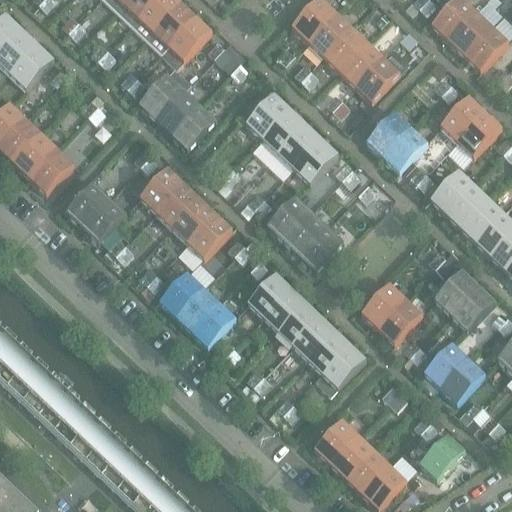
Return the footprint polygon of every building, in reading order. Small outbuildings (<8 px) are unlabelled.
[(39,12),(49,2),(47,0),(36,0),(32,5),(39,12)] [(124,12),(135,0),(107,0),(103,5),(118,19),(124,12)] [(139,26),(163,0),(135,0),(124,12),(118,19),(132,33),(139,26)] [(154,40),(182,10),(171,0),(163,0),(139,26),(132,33),(147,47),(154,40)] [(430,6),(423,0),(421,0),(412,9),(420,16),(430,6)] [(57,9),(49,2),(39,12),(47,19),(57,9)] [(448,49),(477,19),(460,3),(432,33),(448,49)] [(309,50),(337,20),(320,5),(292,34),(309,50)] [(437,13),(430,6),(420,16),(427,23),(437,13)] [(168,54),(197,24),(182,10),(154,40),(147,47),(162,61),(168,54)] [(464,64),(492,33),(477,19),(448,49),(464,64)] [(324,65),(353,35),(337,20),(309,50),(324,65)] [(0,60),(23,37),(6,21),(0,27),(0,60)] [(79,30),(72,23),(62,33),(69,40),(79,30)] [(184,69),(213,39),(197,24),(168,54),(184,69)] [(86,37),(79,30),(69,40),(76,47),(86,37)] [(481,79),(509,49),(492,33),(464,64),(481,79)] [(340,80),(368,50),(353,35),(324,65),(340,80)] [(0,71),(10,81),(39,51),(23,37),(0,60),(0,71)] [(215,66),(225,56),(217,49),(207,59),(215,66)] [(356,95),(384,65),(368,50),(340,80),(356,95)] [(27,97),(55,67),(39,51),(10,81),(27,97)] [(109,58),(101,51),(91,61),(99,68),(109,58)] [(222,73),(232,63),(225,56),(215,66),(222,73)] [(286,74),(296,64),(288,56),(278,67),(286,74)] [(116,65),(109,58),(99,68),(106,75),(116,65)] [(372,111),(401,81),(384,65),(356,95),(372,111)] [(238,88),(248,78),(240,71),(231,81),(238,88)] [(302,89),(312,78),(304,71),(294,82),(302,89)] [(498,91),(508,80),(500,73),(491,84),(498,91)] [(67,84),(60,77),(50,87),(57,95),(67,84)] [(309,96),(319,85),(312,78),(302,89),(309,96)] [(128,96),(138,86),(131,79),(121,89),(128,96)] [(505,98),(511,90),(511,84),(508,80),(498,91),(505,98)] [(156,128),(185,98),(168,82),(140,112),(156,128)] [(75,91),(67,84),(57,95),(65,102),(75,91)] [(136,103),(146,93),(138,86),(128,96),(136,103)] [(442,103),(452,93),(444,86),(434,96),(442,103)] [(459,100),(452,93),(442,103),(449,110),(459,100)] [(172,143),(200,113),(185,98),(156,128),(172,143)] [(262,146),(291,116),(275,101),(246,131),(262,146)] [(333,119),(343,108),(336,101),(326,112),(333,119)] [(457,150),(486,119),(469,104),(441,134),(457,150)] [(99,114),(91,107),(81,117),(89,124),(99,114)] [(340,126),(350,115),(343,108),(333,119),(340,126)] [(0,154),(27,126),(10,111),(0,121),(0,154)] [(188,159),(217,128),(200,113),(172,143),(188,159)] [(106,121),(99,114),(89,124),(96,131),(106,121)] [(278,161),(306,131),(291,116),(262,146),(278,161)] [(474,165),(503,135),(486,119),(457,150),(474,165)] [(383,165),(412,135),(395,120),(367,149),(383,165)] [(0,157),(14,171),(43,141),(27,126),(0,154),(0,157)] [(294,176),(322,146),(306,131),(278,161),(294,176)] [(400,181),(428,151),(412,135),(383,165),(400,181)] [(30,186),(58,156),(43,141),(14,171),(30,186)] [(511,153),(511,149),(506,144),(496,155),(503,162),(511,153)] [(311,192),(339,162),(322,146),(294,176),(311,192)] [(511,167),(511,153),(503,162),(511,169),(511,167)] [(47,202),(75,172),(58,156),(30,186),(47,202)] [(141,174),(151,164),(144,157),(134,167),(141,174)] [(159,171),(151,164),(141,174),(149,181),(159,171)] [(234,177),(226,170),(216,180),(224,187),(234,177)] [(343,188),(353,177),(345,170),(335,181),(343,188)] [(417,192),(427,181),(420,174),(410,185),(417,192)] [(157,221),(185,191),(168,175),(140,205),(157,221)] [(241,184),(234,177),(224,187),(231,194),(241,184)] [(350,195),(360,184),(353,177),(343,188),(350,195)] [(446,222),(475,192),(459,177),(431,207),(446,222)] [(425,199),(435,188),(427,181),(417,192),(425,199)] [(82,236),(111,206),(94,190),(66,220),(82,236)] [(172,236),(201,206),(185,191),(157,221),(172,236)] [(366,210),(376,199),(368,192),(358,203),(366,210)] [(461,236),(490,206),(475,192),(446,222),(461,236)] [(265,207),(258,200),(248,210),(255,217),(265,207)] [(284,250),(312,220),(296,204),(267,234),(284,250)] [(99,252),(127,222),(111,206),(82,236),(99,252)] [(188,251),(216,221),(201,206),(172,236),(188,251)] [(476,250),(504,220),(490,206),(461,236),(476,250)] [(272,214),(265,207),(255,217),(262,224),(272,214)] [(300,264),(328,235),(312,220),(284,250),(300,264)] [(491,264),(511,241),(511,227),(504,220),(476,250),(491,264)] [(205,267),(233,237),(216,221),(188,251),(205,267)] [(316,280),(344,250),(328,235),(300,264),(316,280)] [(505,278),(511,271),(511,241),(491,264),(505,278)] [(117,263),(126,253),(119,246),(109,256),(117,263)] [(235,264),(245,253),(238,246),(228,257),(235,264)] [(124,270),(134,260),(126,253),(117,263),(124,270)] [(242,271),(252,260),(245,253),(235,264),(242,271)] [(436,276),(446,266),(438,259),(428,269),(436,276)] [(443,283),(453,273),(446,266),(436,276),(443,283)] [(258,286),(268,275),(261,268),(251,278),(258,286)] [(148,293),(158,283),(150,276),(140,286),(148,293)] [(451,323),(480,293),(463,277),(434,307),(451,323)] [(176,325),(205,295),(188,280),(160,310),(176,325)] [(264,326),(292,296),(277,281),(248,311),(264,326)] [(165,290),(158,283),(148,293),(155,300),(165,290)] [(378,337),(407,307),(390,291),(362,321),(378,337)] [(468,339),(496,309),(480,293),(451,323),(468,339)] [(192,340),(220,310),(205,295),(176,325),(192,340)] [(278,340),(307,310),(292,296),(264,326),(278,340)] [(395,353),(424,323),(407,307),(378,337),(395,353)] [(208,356),(237,326),(220,310),(192,340),(208,356)] [(293,354),(322,324),(307,310),(278,340),(293,354)] [(498,336),(508,325),(501,318),(491,329),(498,336)] [(308,368),(336,338),(322,324),(293,354),(308,368)] [(506,343),(511,336),(511,328),(508,325),(498,336),(506,343)] [(0,369),(18,350),(3,336),(0,338),(0,369)] [(323,382),(351,352),(336,338),(308,368),(323,382)] [(421,355),(413,348),(403,358),(411,365),(421,355)] [(225,366),(235,356),(227,349),(217,359),(225,366)] [(0,387),(7,394),(34,365),(18,350),(0,369),(0,387)] [(441,396),(469,366),(453,351),(424,381),(441,396)] [(511,381),(511,351),(497,367),(511,381)] [(338,397),(367,367),(351,352),(323,382),(338,397)] [(418,372),(428,362),(421,355),(411,365),(418,372)] [(242,363),(235,356),(225,366),(232,373),(242,363)] [(22,409),(50,380),(34,365),(7,394),(22,409)] [(457,412),(486,382),(469,366),(441,396),(457,412)] [(264,384),(257,377),(247,387),(254,394),(264,384)] [(38,424),(65,395),(50,380),(22,409),(38,424)] [(272,391),(264,384),(254,394),(262,402),(272,391)] [(400,401),(393,394),(383,404),(390,411),(400,401)] [(54,439),(81,410),(65,395),(38,424),(54,439)] [(407,408),(400,401),(390,411),(397,418),(407,408)] [(284,423),(294,412),(286,405),(277,416),(284,423)] [(473,425),(483,414),(476,407),(466,418),(473,425)] [(69,454),(97,425),(81,410),(54,439),(69,454)] [(301,419),(294,412),(284,423),(291,430),(301,419)] [(491,421),(483,414),(473,425),(481,432),(491,421)] [(421,441),(431,430),(424,423),(414,434),(421,441)] [(85,469),(112,440),(97,425),(69,454),(85,469)] [(473,426),(467,432),(473,438),(479,431),(473,426)] [(331,473),(360,443),(343,427),(315,457),(331,473)] [(497,447),(506,436),(499,429),(489,440),(497,447)] [(429,448),(439,437),(431,430),(421,441),(429,448)] [(101,484),(128,455),(112,440),(85,469),(101,484)] [(437,488),(466,458),(449,442),(420,472),(437,488)] [(347,488),(375,458),(360,443),(331,473),(347,488)] [(116,498),(144,470),(128,455),(101,484),(116,498)] [(362,503),(391,473),(375,458),(347,488),(362,503)] [(130,511),(133,511),(159,485),(144,470),(116,498),(130,511)] [(372,511),(384,511),(407,488),(391,473),(362,503),(372,511)] [(0,498),(9,489),(0,480),(0,498)] [(162,511),(175,499),(159,485),(133,511),(162,511)] [(0,511),(17,511),(25,504),(9,489),(0,498),(0,511)] [(187,511),(175,499),(162,511),(187,511)]
